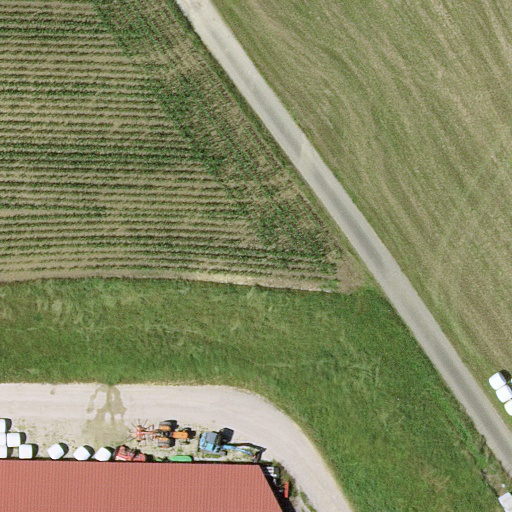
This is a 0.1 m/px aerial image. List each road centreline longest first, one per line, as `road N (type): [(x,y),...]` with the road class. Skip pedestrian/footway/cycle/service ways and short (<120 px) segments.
road 1 (track): [(511,470),(222,49)]
road 2 (track): [(0,441),(262,451),(303,479),(325,511)]
